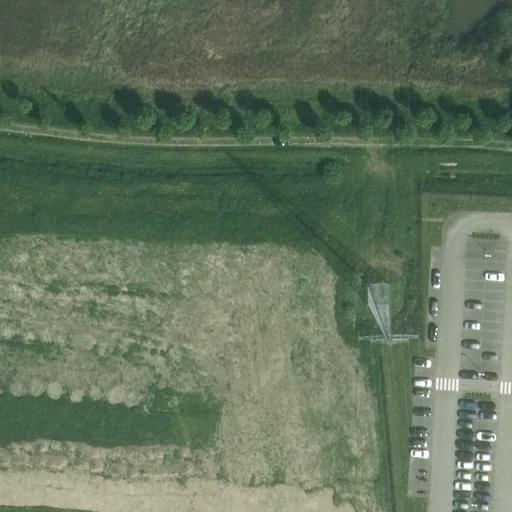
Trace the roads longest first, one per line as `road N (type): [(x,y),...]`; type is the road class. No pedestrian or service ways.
road 1 (unknown): [(450,511),(457,271),(477,229),(511,220)]
road 2 (unknown): [(511,384),(511,509)]
